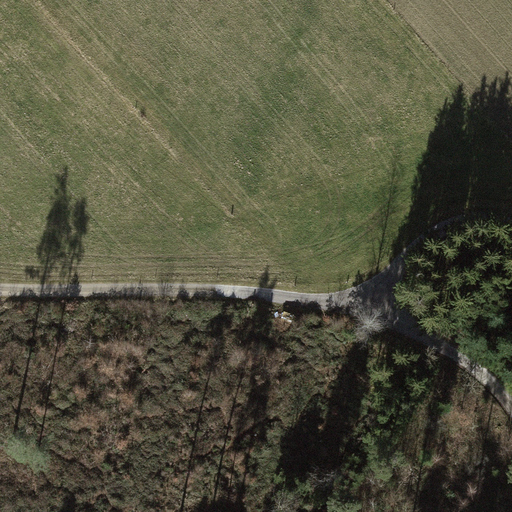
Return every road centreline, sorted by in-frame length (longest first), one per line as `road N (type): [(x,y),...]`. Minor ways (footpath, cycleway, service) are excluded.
road 1 (track): [(0,281),(365,290),(462,212),(511,216)]
road 2 (track): [(365,290),(376,319),(496,377),(511,403)]
